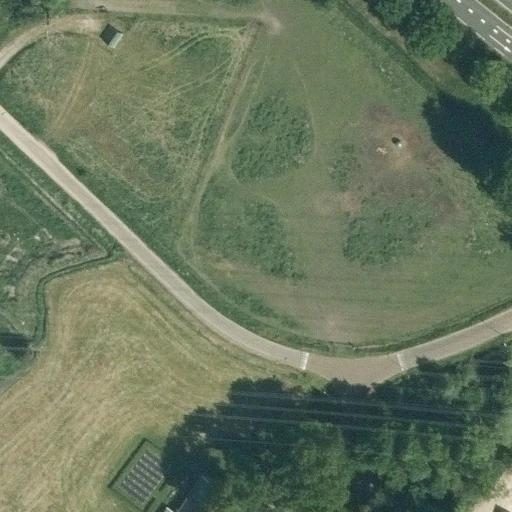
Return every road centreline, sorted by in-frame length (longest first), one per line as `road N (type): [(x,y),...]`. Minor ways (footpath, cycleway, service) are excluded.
road 1 (unclassified): [(351,369),(311,366),(235,335),(166,281),(101,210),(0,123)]
road 2 (unclassified): [(511,318),(408,360),(351,369)]
road 3 (unclassified): [(367,511),(351,369)]
